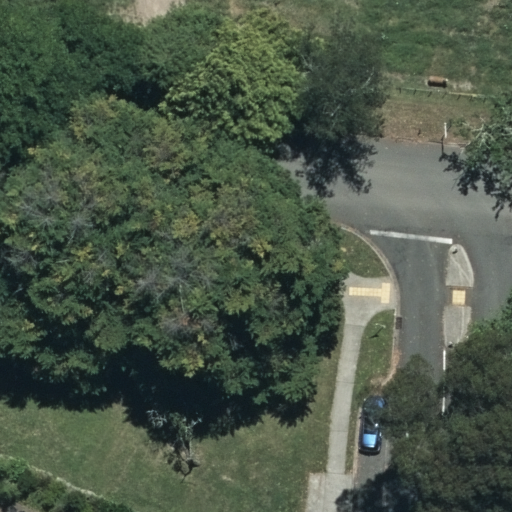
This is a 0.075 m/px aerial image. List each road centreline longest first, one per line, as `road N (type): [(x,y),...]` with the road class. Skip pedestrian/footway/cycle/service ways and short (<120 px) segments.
road 1 (residential): [(464,193),(0,146)]
road 2 (residential): [(464,193),(452,380),(426,511)]
